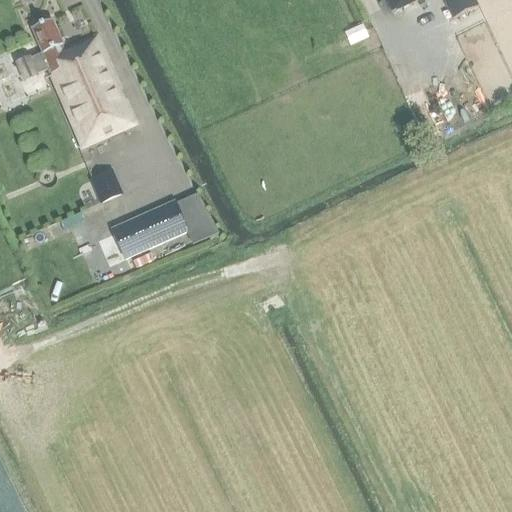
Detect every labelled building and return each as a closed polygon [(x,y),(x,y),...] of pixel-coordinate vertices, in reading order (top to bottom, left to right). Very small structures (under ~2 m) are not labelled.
[(419,0),(442,0),(452,21),(478,9),(473,0),(384,0),(391,14),(419,0)] [(62,46),(51,21),(31,30),(42,55),(29,60),(36,77),(49,71),(51,75),(47,77),(78,149),(135,124),(97,37),(63,52),(61,47),(62,46)] [(349,47),(361,41),(374,35),(368,24),(355,31),(344,36),(349,47)] [(91,181),(101,204),(120,195),(110,173),(91,181)] [(115,235),(127,261),(188,232),(176,206),(115,235)]
